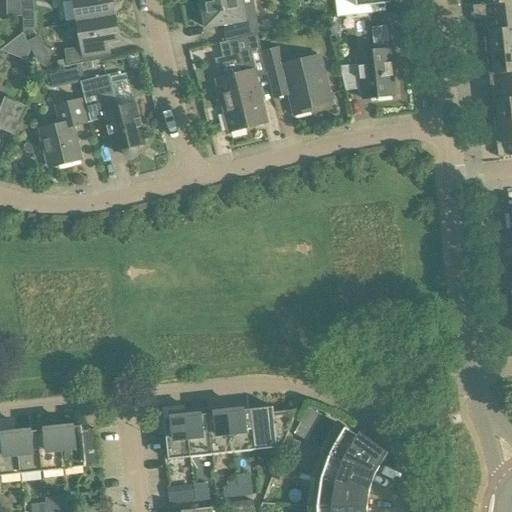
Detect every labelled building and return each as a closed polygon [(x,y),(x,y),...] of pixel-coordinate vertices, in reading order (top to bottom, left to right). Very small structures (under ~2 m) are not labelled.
[(56,0),(57,1),(64,0),(73,0),(78,23),(116,16),(112,0),(56,0)] [(253,0),(210,0),(201,2),(206,28),(227,24),(230,40),(259,33),(253,0)] [(386,12),(385,0),(336,0),(338,17),(386,12)] [(511,0),(481,0),(482,6),(493,5),(494,17),(511,15),(511,0)] [(496,30),(484,31),(487,53),(511,50),(511,15),(494,17),(496,30)] [(82,47),(65,50),(67,67),(103,60),(100,44),(120,41),(116,16),(78,23),(82,47)] [(359,65),(340,67),(346,91),(358,90),(358,89),(361,89),(362,99),(395,95),(387,26),(372,28),(374,43),(375,51),(357,53),(359,65)] [(243,73),(217,80),(230,132),(267,123),(256,78),(267,75),(257,35),(229,42),(232,56),(239,55),(243,73)] [(279,49),(263,52),(272,86),(286,83),(294,116),(312,112),(311,108),(332,102),(321,56),(283,65),(279,49)] [(511,50),(487,53),(489,75),(501,74),(502,86),(511,85),(511,50)] [(110,75),(81,82),(91,123),(106,119),(114,152),(145,144),(135,104),(118,108),(110,75)] [(503,99),(492,100),(495,122),(511,120),(511,85),(502,86),(503,99)] [(0,129),(15,135),(27,107),(5,98),(0,109),(0,129)] [(56,125),(40,129),(49,165),(54,164),(58,166),(81,160),(73,127),(87,124),(81,100),(56,106),(60,120),(56,125)] [(511,120),(495,122),(497,144),(509,143),(510,156),(511,156),(511,120)] [(273,407),(251,409),(255,450),(283,447),(297,410),(273,412),(273,407)] [(251,409),(229,412),(234,453),(255,450),(251,409)] [(229,412),(208,414),(212,455),(214,467),(235,464),(234,453),(229,412)] [(208,414),(186,417),(191,457),(212,455),(208,414)] [(186,417),(164,419),(169,460),(191,457),(186,417)] [(342,425),(327,450),(372,471),(382,455),(345,428),(342,425)] [(81,426),(59,428),(64,469),(99,465),(96,435),(83,437),(81,426)] [(59,428),(38,431),(42,472),(64,469),(59,428)] [(38,431),(16,433),(21,474),(42,472),(38,431)] [(0,476),(21,474),(16,433),(0,434),(0,476)] [(372,471),(327,450),(317,477),(366,489),(372,471)] [(283,470),(275,467),(272,478),(279,481),(283,470)] [(317,477),(313,506),(363,508),(366,489),(317,477)] [(251,485),(237,487),(239,496),(252,495),(251,485)] [(184,501),(194,500),(193,486),(183,488),(184,501)] [(237,487),(223,488),(225,498),(239,496),(237,487)] [(208,490),(195,491),(196,501),(210,500),(208,490)] [(254,511),(253,500),(231,503),(231,511),(254,511)] [(60,511),(60,502),(46,504),(46,511),(60,511)]
